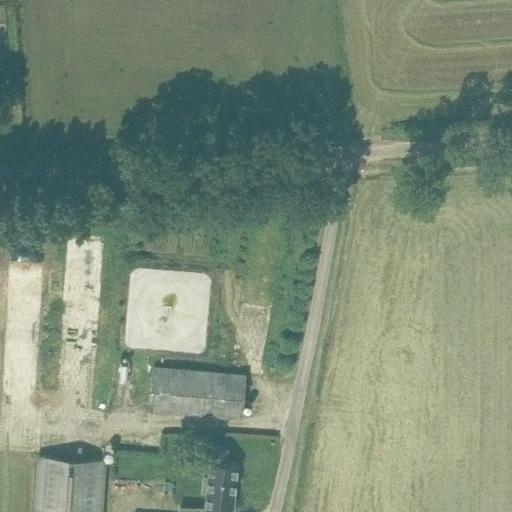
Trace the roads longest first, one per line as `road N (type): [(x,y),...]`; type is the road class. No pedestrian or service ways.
road 1 (unclassified): [(273,511),(342,153)]
road 2 (unclassified): [(342,153),(0,173)]
road 3 (unclassified): [(342,153),(511,142)]
